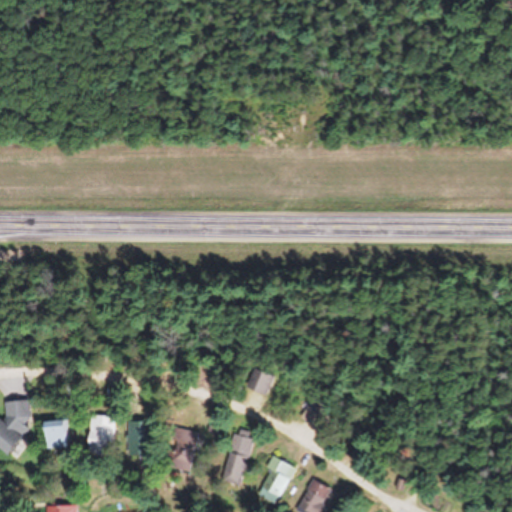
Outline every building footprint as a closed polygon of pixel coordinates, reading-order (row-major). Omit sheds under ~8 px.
[(248,394),(266,400),(274,381),(256,374),(248,394)] [(8,415),(0,423),(0,455),(2,457),(26,431),(8,415)] [(113,421),(88,419),(86,449),(111,451),(113,421)] [(41,452),(66,450),(64,423),(39,425),(41,452)] [(251,443),(232,438),(220,484),(239,489),(251,443)] [(180,475),(185,460),(168,454),(163,469),(180,475)] [(275,503),(293,473),(272,461),(254,491),(275,503)] [(322,511),(332,495),(311,483),(294,511),(322,511)]
